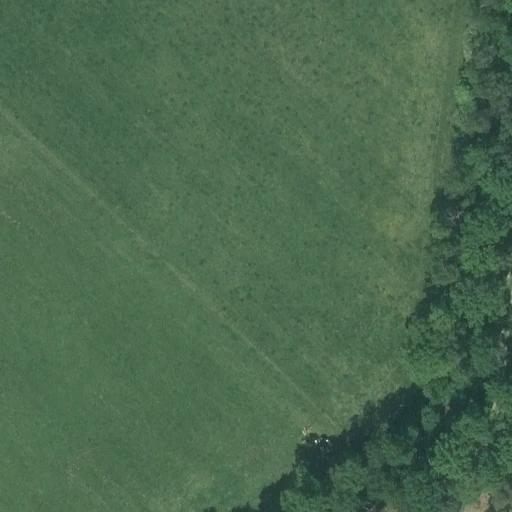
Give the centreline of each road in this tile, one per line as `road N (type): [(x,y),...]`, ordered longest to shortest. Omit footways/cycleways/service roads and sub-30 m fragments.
road 1 (track): [(490,390),(511,221)]
road 2 (track): [(406,511),(450,483),(484,435),(490,390)]
